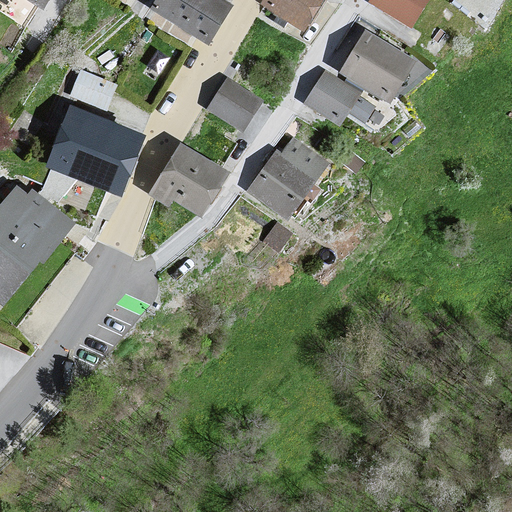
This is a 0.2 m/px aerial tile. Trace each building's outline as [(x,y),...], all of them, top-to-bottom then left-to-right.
[(41,0),(13,0),(34,13),(41,0)] [(226,8),(212,0),(150,0),(143,12),(198,48),(226,8)] [(319,0),(261,0),(255,12),(295,39),(319,0)] [(423,0),(364,0),(362,4),(402,33),(423,0)] [(361,32),(357,39),(333,71),(374,107),(406,63),(361,32)] [(369,110),(319,72),(295,107),(346,143),(369,110)] [(115,87),(75,74),(62,102),(102,120),(115,87)] [(255,105),(216,80),(199,112),(236,136),(255,105)] [(102,120),(62,102),(35,170),(107,200),(135,135),(102,120)] [(288,137),(277,154),(309,178),(323,163),(288,137)] [(221,178),(177,151),(170,147),(141,195),(188,225),(221,178)] [(309,178),(264,153),(238,193),(280,221),(309,178)] [(70,239),(15,196),(0,215),(0,307),(10,315),(70,239)]
